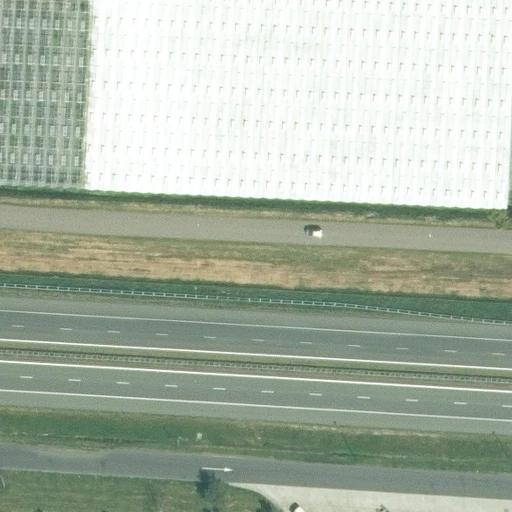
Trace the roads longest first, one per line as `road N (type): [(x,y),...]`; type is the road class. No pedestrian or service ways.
road 1 (motorway): [(0,383),(511,414)]
road 2 (motorway): [(511,347),(0,319)]
road 3 (unclassified): [(511,240),(0,214)]
